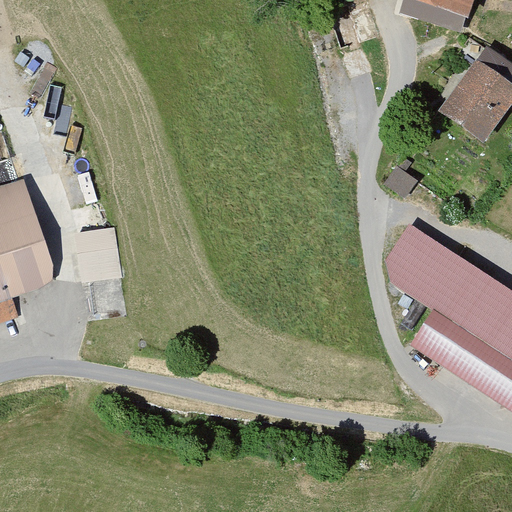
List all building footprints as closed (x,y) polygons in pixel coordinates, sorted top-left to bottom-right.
[(476,0),(385,0),(468,27),(476,0)] [(511,116),(511,95),(477,69),(441,118),(486,151),(511,116)] [(409,198),(423,176),(401,161),(386,182),(409,198)] [(25,187),(0,194),(0,334),(18,329),(11,306),(58,291),(25,187)] [(117,227),(79,231),(88,319),(127,315),(117,227)] [(453,257),(397,240),(391,267),(391,297),(440,308),(453,257)] [(511,356),(440,308),(413,351),(511,413),(511,356)]
